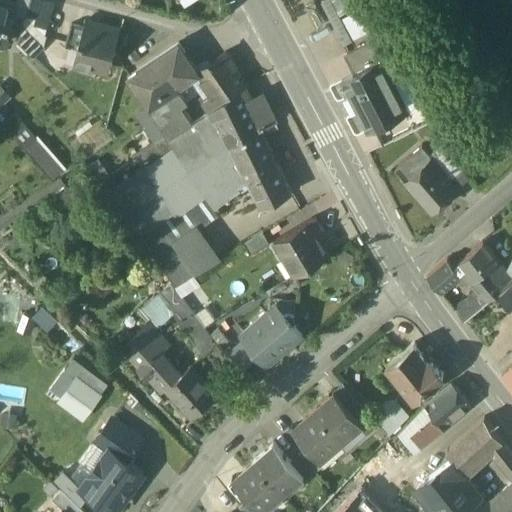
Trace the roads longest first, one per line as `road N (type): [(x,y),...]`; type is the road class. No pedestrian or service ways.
road 1 (residential): [(407,274),(215,459),(177,511)]
road 2 (secondary): [(289,47),(407,274)]
road 3 (residential): [(289,47),(218,39),(80,0)]
road 4 (secondary): [(407,274),(511,418)]
